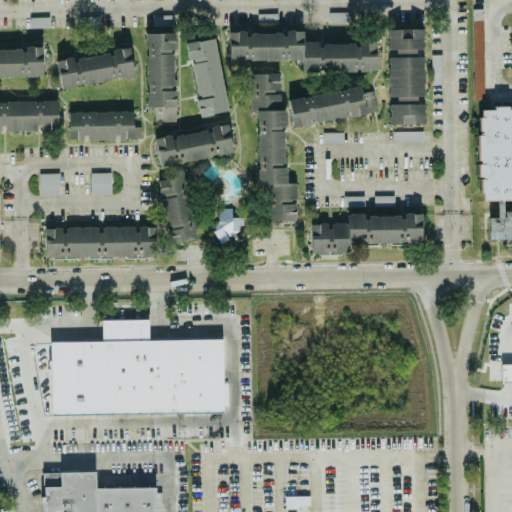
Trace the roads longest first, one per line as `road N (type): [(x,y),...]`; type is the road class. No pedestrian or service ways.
road 1 (residential): [(0,279),(511,269)]
road 2 (residential): [(459,511),(456,272)]
